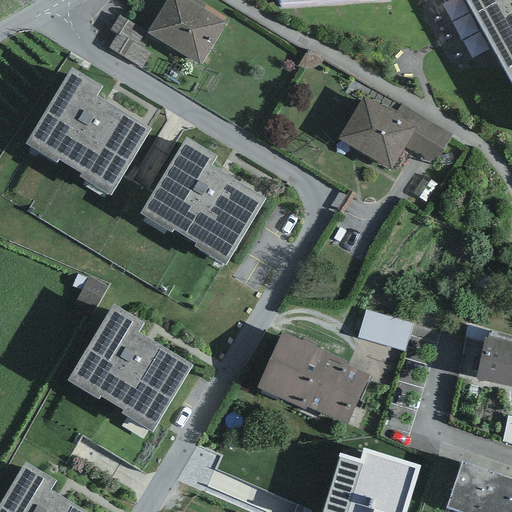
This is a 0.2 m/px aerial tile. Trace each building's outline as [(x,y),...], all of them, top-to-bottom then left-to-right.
[(200,68),(225,26),(181,0),(169,0),(148,36),(200,68)] [(388,0),(275,0),(280,9),(387,3),(388,0)] [(511,0),(460,0),(511,92),(511,0)] [(123,24),(106,48),(141,73),(158,49),(123,24)] [(103,93),(72,74),(25,151),(111,203),(152,136),(97,102),(103,93)] [(452,137),(401,106),(393,118),(363,100),(338,143),(391,175),(407,148),(435,165),(452,137)] [(217,162),(186,144),(139,221),(226,273),(267,205),(211,171),(217,162)] [(145,330),(114,312),(67,389),(154,441),(195,372),(139,339),(145,330)] [(410,326),(365,313),(357,339),(402,353),(410,326)] [(258,391),(348,429),(368,382),(327,364),(330,356),(282,336),(258,391)] [(511,348),(485,343),(477,384),(511,390),(511,348)] [(427,465),(366,446),(365,450),(361,448),(357,460),(336,453),(317,511),(418,511),(429,477),(424,475),(427,465)] [(476,511),(489,476),(462,467),(446,511),(476,511)] [(57,487),(25,468),(0,510),(0,511),(75,511),(51,497),(57,487)] [(511,483),(489,476),(476,511),(509,511),(511,505),(511,483)]
